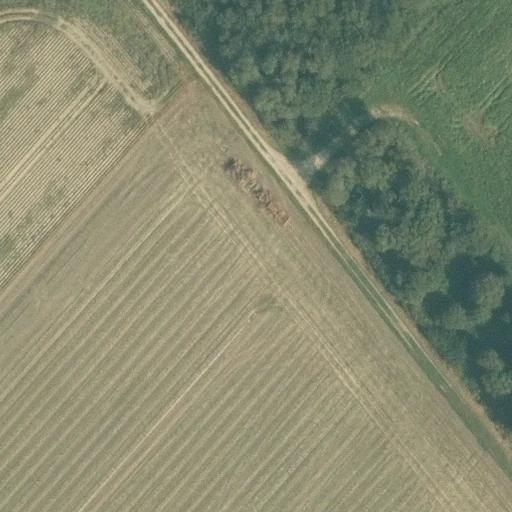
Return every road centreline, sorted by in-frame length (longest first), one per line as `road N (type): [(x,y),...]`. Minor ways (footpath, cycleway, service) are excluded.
road 1 (track): [(287,184),(511,468)]
road 2 (track): [(287,184),(370,114),(408,122),(511,253)]
road 3 (track): [(145,0),(287,184)]
